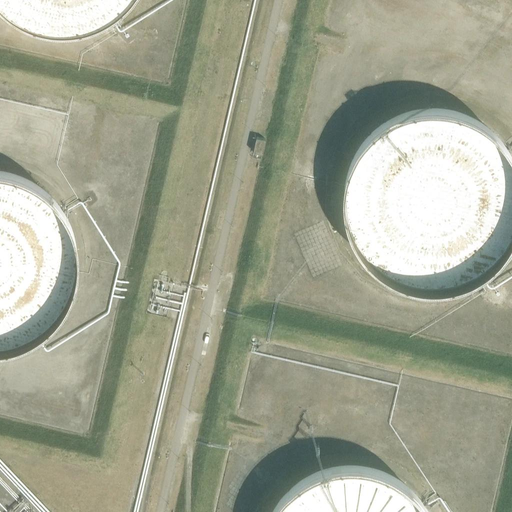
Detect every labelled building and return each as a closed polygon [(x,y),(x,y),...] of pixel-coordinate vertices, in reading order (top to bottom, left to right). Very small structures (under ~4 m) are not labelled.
[(0,0),(0,7),(29,27),(70,33),(108,23),(132,4),(135,0),(0,0)] [(401,287),(443,293),(480,283),(505,264),(511,253),(511,144),(498,126),(469,109),(444,104),(409,107),(381,121),(357,145),(342,184),(345,226),(366,263),(401,287)] [(265,140),(256,138),(253,152),(262,154),(265,140)] [(0,348),(33,339),(58,321),(78,290),(85,255),(76,216),(52,183),(22,165),(0,160),(0,348)] [(439,511),(415,479),(386,462),(361,457),(327,460),(298,474),(274,498),(268,511),(439,511)]
